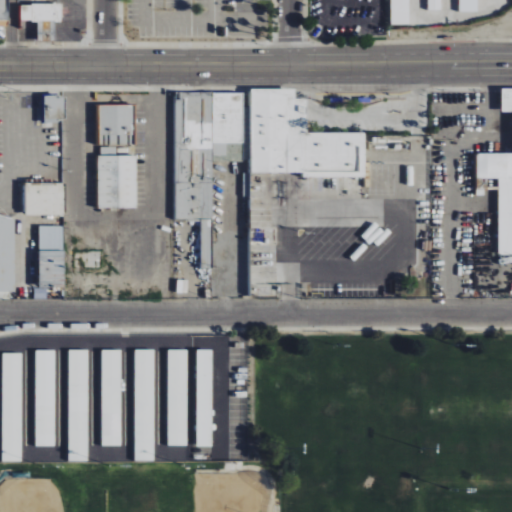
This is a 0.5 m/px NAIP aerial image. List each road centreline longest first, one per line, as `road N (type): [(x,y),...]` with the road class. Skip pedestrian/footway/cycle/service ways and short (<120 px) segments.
road 1 (residential): [(0,314),(511,312)]
road 2 (primary): [(299,68),(0,66)]
road 3 (primary): [(511,64),(299,68)]
